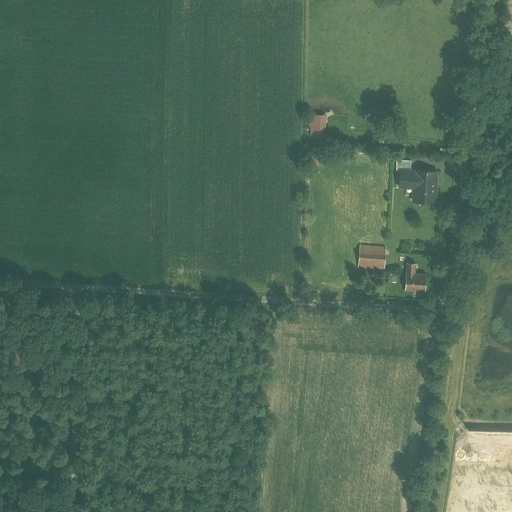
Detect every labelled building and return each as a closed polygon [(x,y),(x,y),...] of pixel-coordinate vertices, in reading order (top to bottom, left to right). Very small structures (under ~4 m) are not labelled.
[(326,142),(326,113),(309,113),(309,142),(326,142)] [(307,163),(323,163),(323,149),(307,149),(307,163)] [(437,170),(400,169),(399,187),(408,187),(408,182),(417,183),(416,201),(436,201),(437,170)] [(386,248),(360,245),(358,266),(384,268),(386,248)] [(416,263),(407,262),(405,289),(425,291),(427,274),(415,273),(416,263)]
